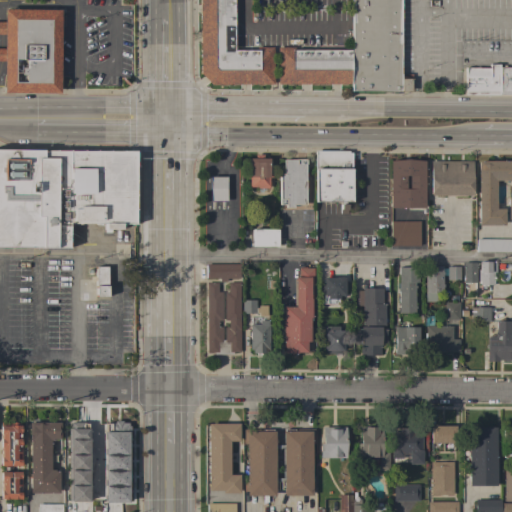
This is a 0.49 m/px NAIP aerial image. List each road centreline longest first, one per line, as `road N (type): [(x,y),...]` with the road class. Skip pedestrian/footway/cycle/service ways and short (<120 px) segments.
road 1 (residential): [(0,391),(511,394)]
road 2 (residential): [(171,134),(166,511)]
road 3 (primary): [(171,134),(483,138)]
road 4 (primary): [(511,111),(303,109)]
road 5 (primary): [(303,109),(170,107)]
